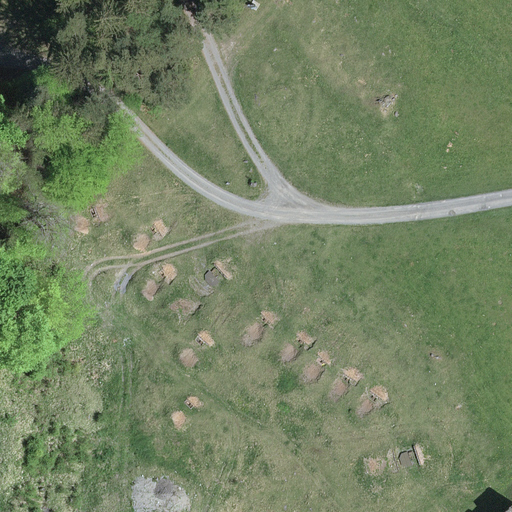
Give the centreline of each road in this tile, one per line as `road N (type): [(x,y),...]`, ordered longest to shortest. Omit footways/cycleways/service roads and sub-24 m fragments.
road 1 (track): [(511,194),(403,213),(243,206),(196,181),(123,113),(64,77),(0,60)]
road 2 (track): [(284,208),(232,110),(191,0)]
